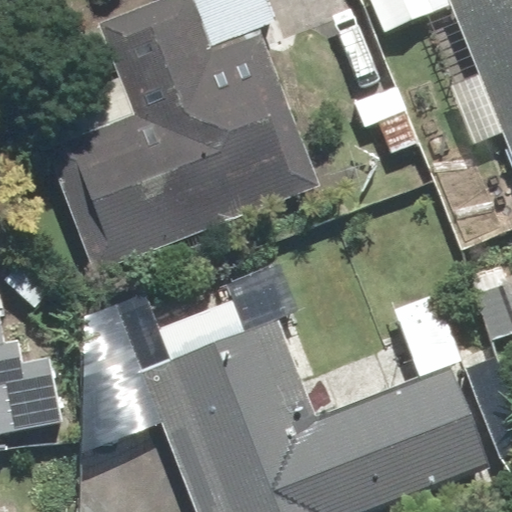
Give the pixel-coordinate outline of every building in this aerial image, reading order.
[(158,0),(101,20),(135,118),(69,143),(112,260),(318,183),(274,66),(270,68),(257,33),(215,48),(198,0),(158,0)] [(430,0),(368,0),(385,38),(437,15),(430,0)] [(511,0),(455,0),(511,147),(511,0)] [(0,230),(0,438),(41,432),(9,229),(0,230)] [(376,511),(502,463),(463,362),(316,419),(272,298),(142,344),(202,511),(376,511)]
